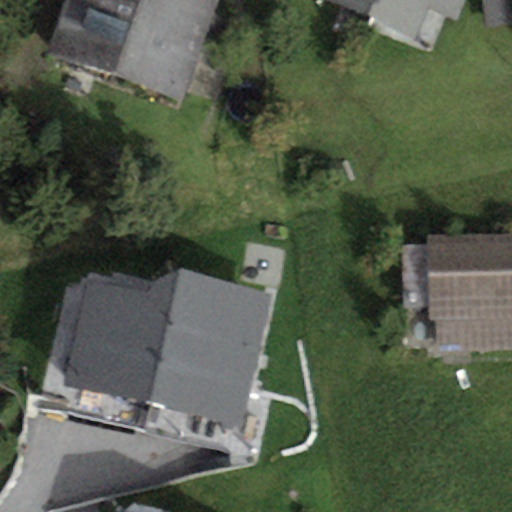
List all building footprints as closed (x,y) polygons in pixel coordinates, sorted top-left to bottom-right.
[(215,0),(65,0),(48,52),(183,97),(215,0)] [(324,0),(416,39),(429,8),(453,18),(460,0),(324,0)] [(511,233),(427,234),(427,243),(401,243),(402,307),(429,307),(429,320),(435,320),(435,350),(511,349),(511,233)] [(64,381),(147,401),(179,270),(151,281),(148,292),(89,278),(64,381)] [(273,292),(179,270),(147,401),(241,424),(273,292)]
